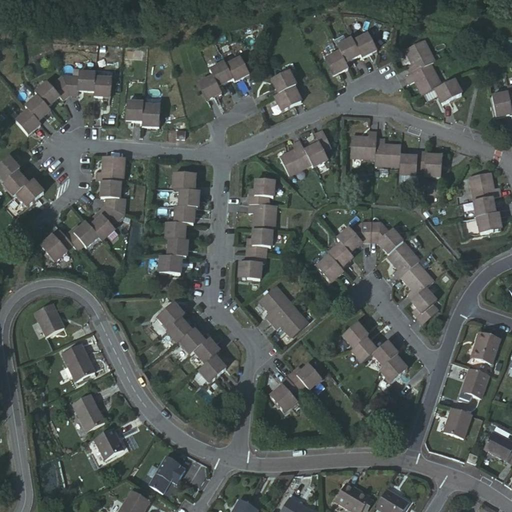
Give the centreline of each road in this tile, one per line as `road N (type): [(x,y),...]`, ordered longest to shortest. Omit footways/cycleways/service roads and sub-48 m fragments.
road 1 (residential): [(231,458),(174,435),(142,402),(90,295),(68,278),(44,278),(18,292),(2,332),(24,466),(22,511)]
road 2 (residential): [(220,155),(209,305),(257,368),(231,458)]
road 3 (residential): [(505,162),(385,111),(345,104),(220,155)]
road 4 (residential): [(220,155),(68,142),(68,189),(32,222)]
road 5 (residential): [(408,454),(279,464),(231,458)]
